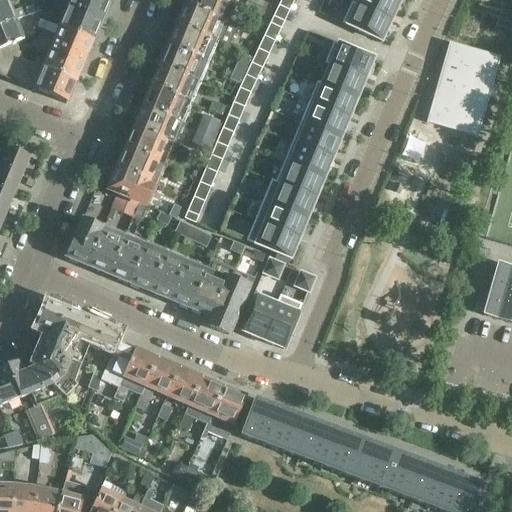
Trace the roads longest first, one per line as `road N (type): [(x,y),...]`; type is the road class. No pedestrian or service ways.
road 1 (residential): [(296,375),(337,273),(334,250),(441,0)]
road 2 (residential): [(296,375),(31,276)]
road 3 (residential): [(511,449),(296,375)]
road 4 (residential): [(86,137),(149,0)]
road 5 (residential): [(31,276),(86,137)]
